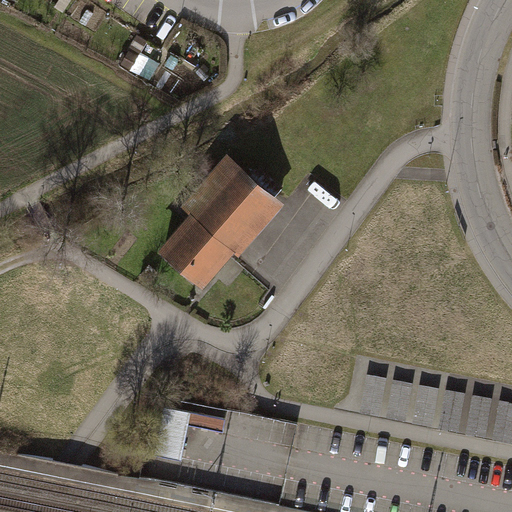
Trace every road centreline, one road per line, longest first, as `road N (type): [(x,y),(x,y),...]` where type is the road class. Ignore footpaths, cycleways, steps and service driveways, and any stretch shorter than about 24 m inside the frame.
road 1 (track): [(30,196),(225,91),(236,73),(236,9)]
road 2 (residential): [(505,0),(478,68),(471,134),(482,199),(511,261)]
road 3 (track): [(62,248),(174,315)]
